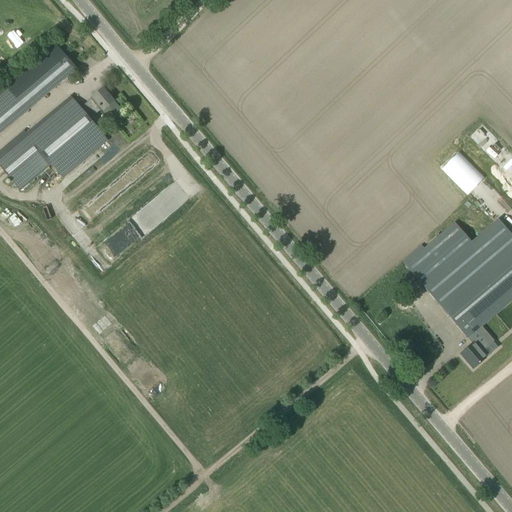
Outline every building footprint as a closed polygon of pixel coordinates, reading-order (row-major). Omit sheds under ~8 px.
[(55,46),(37,61),(57,85),(75,70),(55,46)] [(23,131),(0,150),(0,168),(19,191),(50,164),(62,178),(106,141),(88,120),(101,109),(109,118),(120,109),(109,96),(102,88),(90,97),(91,99),(79,109),(69,97),(29,131),(28,130),(25,133),(23,131)] [(185,178),(151,202),(161,216),(195,193),(185,178)] [(421,246),(402,262),(421,285),(467,339),(481,327),(511,300),(511,236),(498,220),(471,242),(455,223),(424,250),(421,246)] [(472,344),(461,354),(473,368),(480,362),(485,358),(480,353),(494,341),(481,327),(467,339),(472,344)]
